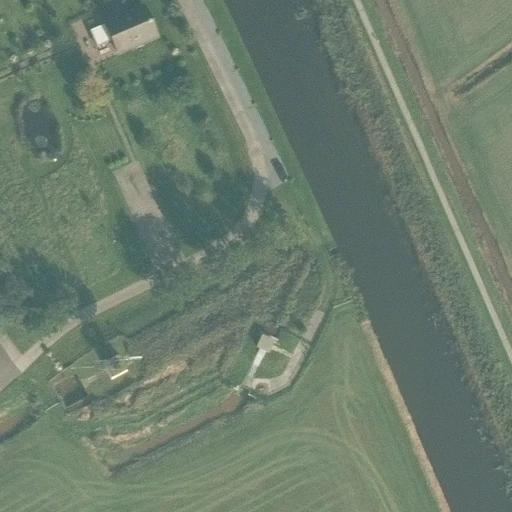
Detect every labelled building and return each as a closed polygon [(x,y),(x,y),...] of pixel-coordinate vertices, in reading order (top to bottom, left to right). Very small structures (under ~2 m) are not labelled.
[(104,25),(90,32),(97,48),(111,42),(117,55),(156,38),(143,8),(104,25)] [(0,232),(7,249),(98,210),(46,88),(0,107),(0,232)] [(315,343),(325,317),(316,313),(306,339),(315,343)] [(104,365),(111,379),(126,372),(118,358),(104,365)] [(271,400),(292,392),(287,379),(266,387),(271,400)]
